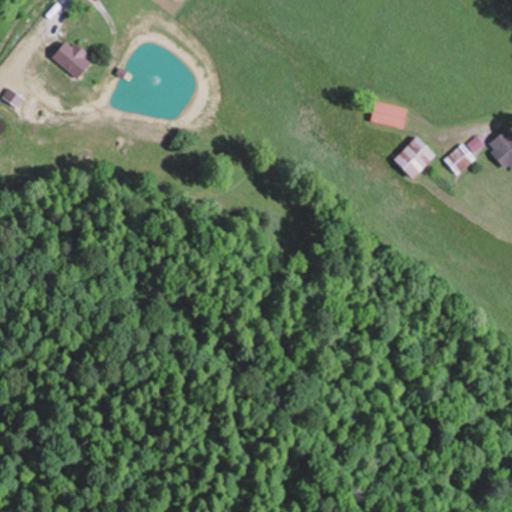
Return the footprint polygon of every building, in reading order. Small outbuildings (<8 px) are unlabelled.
[(54,55),(79,80),(95,63),(70,38),(54,55)] [(374,121),(406,129),(411,109),(378,101),(374,121)] [(511,168),(511,124),(490,145),(511,168)] [(417,178),(440,155),(421,135),(397,158),(417,178)] [(459,175),(478,158),(465,142),(446,158),(459,175)]
